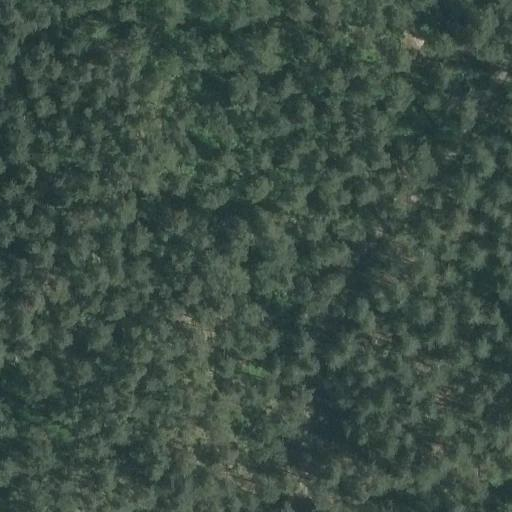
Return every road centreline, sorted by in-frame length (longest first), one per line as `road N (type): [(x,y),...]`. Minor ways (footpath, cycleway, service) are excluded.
road 1 (track): [(511,61),(440,170),(369,241),(329,300),(300,511)]
road 2 (track): [(511,53),(418,49),(408,0)]
